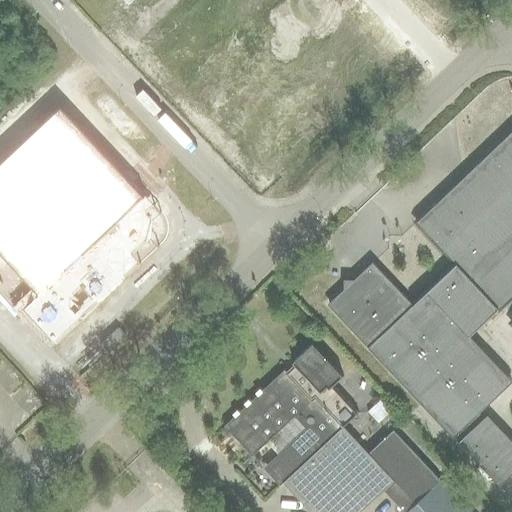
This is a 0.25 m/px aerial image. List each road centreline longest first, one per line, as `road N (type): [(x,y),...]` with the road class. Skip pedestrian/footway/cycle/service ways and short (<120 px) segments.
road 1 (tertiary): [(0,501),(271,245)]
road 2 (residential): [(271,245),(41,0)]
road 3 (tertiary): [(271,245),(509,23)]
road 4 (unknown): [(155,354),(301,511)]
